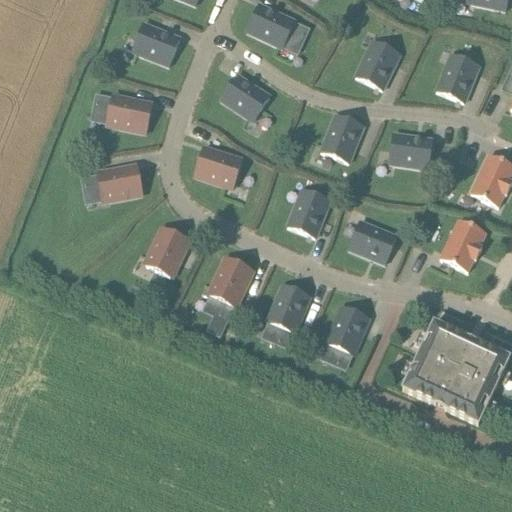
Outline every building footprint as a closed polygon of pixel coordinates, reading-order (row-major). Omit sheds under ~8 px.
[(171,0),(195,9),(198,0),(171,0)] [(467,0),(466,6),(505,15),(507,0),(467,0)] [(294,25),(259,9),(246,36),(282,52),(294,25)] [(180,42),(176,41),(143,28),(132,56),(168,70),(180,42)] [(355,81),(382,94),(399,59),(372,46),(355,81)] [(464,107),(476,76),(478,71),(451,59),(436,96),(464,107)] [(253,126),(269,101),(236,79),(220,104),(253,126)] [(146,137),(151,109),(112,101),(106,129),(146,137)] [(348,168),(363,131),(335,120),(320,156),(348,168)] [(389,168),(427,174),(432,144),(393,138),(389,168)] [(242,165),(203,153),(194,180),(233,192),(242,165)] [(511,186),(510,186),(511,182),(511,171),(488,160),(470,199),(498,212),(504,199),(506,200),(511,187),(511,186)] [(142,199),(137,171),(97,178),(102,206),(142,199)] [(315,242),(321,227),(329,206),(301,195),(287,231),(315,242)] [(458,225),(441,260),(440,264),(468,277),(473,264),(475,265),(482,252),(480,251),(486,238),(458,225)] [(360,226),(348,254),(385,268),(396,241),(360,226)] [(170,284),(188,246),(162,233),(144,272),(170,284)] [(234,312),(252,275),(226,263),(209,300),(234,312)] [(294,338),(310,302),(282,290),(267,326),(294,338)] [(353,360),(362,339),(368,323),(341,312),(325,348),(353,360)] [(467,342),(433,327),(402,393),(478,429),(509,362),(476,346),(477,343),(469,339),(467,342)]
